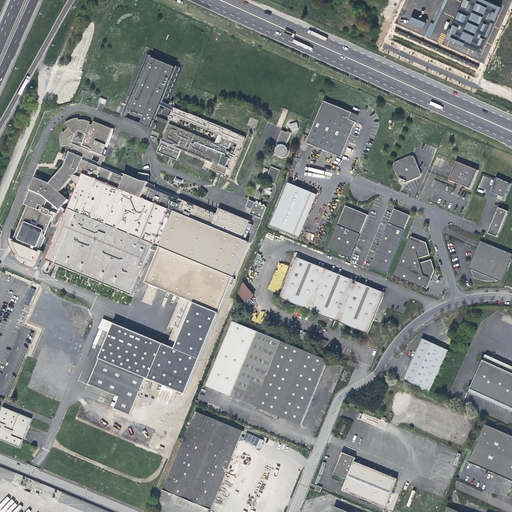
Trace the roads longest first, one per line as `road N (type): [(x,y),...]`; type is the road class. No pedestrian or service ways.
road 1 (primary): [(204,0),(511,139)]
road 2 (primary): [(511,125),(232,0)]
road 3 (tertiary): [(295,511),(337,402),(395,341),(454,299)]
road 4 (trunk): [(0,126),(70,0)]
road 5 (tertiary): [(0,459),(127,511)]
